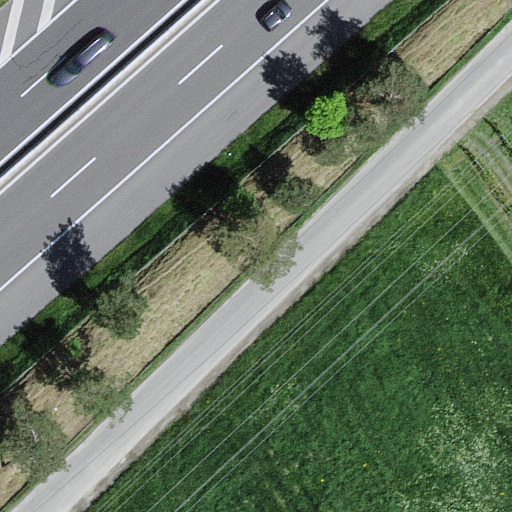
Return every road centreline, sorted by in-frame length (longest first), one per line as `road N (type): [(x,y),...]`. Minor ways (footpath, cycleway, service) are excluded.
road 1 (unclassified): [(511,47),(40,511)]
road 2 (motorway): [(0,242),(273,0)]
road 3 (motorway): [(127,0),(0,113)]
